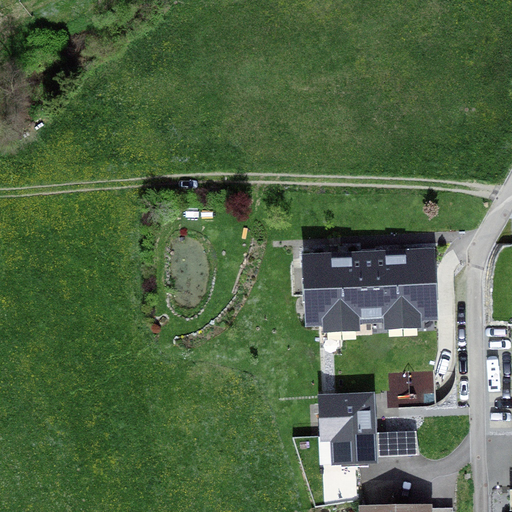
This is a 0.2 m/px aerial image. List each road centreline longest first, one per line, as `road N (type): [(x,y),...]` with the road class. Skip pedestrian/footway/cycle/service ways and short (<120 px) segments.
road 1 (track): [(511,191),(211,177),(0,193)]
road 2 (residential): [(511,193),(475,262),(484,511)]
